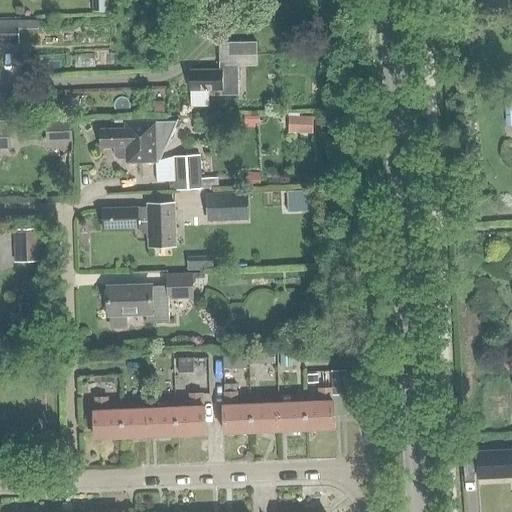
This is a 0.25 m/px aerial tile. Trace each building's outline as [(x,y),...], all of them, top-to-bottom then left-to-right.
[(91,0),(92,13),(104,12),(103,0),(91,0)] [(18,27),(17,27),(0,26),(0,42),(17,44),(17,43),(18,27)] [(228,42),(228,55),(256,55),(256,42),(228,42)] [(237,94),(238,65),(225,65),(225,61),(219,61),(219,69),(190,69),(190,89),(209,89),(209,94),(237,94)] [(153,112),(164,112),(163,101),(152,101),(153,112)] [(313,117),(288,116),(287,132),(312,133),(313,117)] [(176,121),(138,122),(138,127),(99,128),(100,147),(113,147),(113,155),(116,159),(125,158),(125,162),(156,161),(156,145),(166,145),(165,146),(167,146),(178,120),(177,119),(176,121)] [(71,120),(47,121),(47,142),(71,142),(71,120)] [(0,147),(10,147),(9,124),(0,124),(0,147)] [(177,189),(201,188),(199,155),(175,156),(177,189)] [(217,178),(200,179),(201,188),(218,187),(217,178)] [(232,193),(232,191),(202,193),(203,222),(234,221),(234,217),(249,216),(248,192),(232,193)] [(311,191),(287,192),(288,213),(312,212),(311,191)] [(149,247),(175,247),(174,204),(147,205),(147,207),(102,209),(103,229),(137,228),(137,230),(141,231),(144,233),(146,237),(146,239),(148,239),(149,247)] [(38,263),(37,231),(14,231),(14,263),(38,263)] [(187,270),(212,270),(212,256),(187,256),(187,270)] [(169,322),(168,299),(192,299),(192,274),(166,275),(166,287),(150,287),(150,286),(107,287),(108,315),(110,315),(110,325),(113,328),(123,328),(126,325),(126,314),(146,314),(146,322),(169,322)] [(275,364),(274,350),(250,351),(250,364),(275,364)] [(292,367),(291,352),(280,353),(280,367),(292,367)] [(192,358),(178,358),(179,373),(193,373),(192,358)] [(330,370),(331,394),(345,393),(344,369),(330,370)] [(318,383),(317,374),(307,374),(307,384),(318,383)] [(237,384),(224,384),(224,393),(237,392),(237,384)] [(318,400),(306,401),(307,430),(334,429),(332,400),(330,400),(330,387),(318,388),(318,400)] [(253,432),(252,403),(237,404),(237,392),(224,393),(225,404),(223,405),(224,434),(253,432)] [(189,406),(177,407),(177,436),(204,434),(203,405),(201,405),(201,394),(189,394),(189,406)] [(95,439),(124,438),(123,408),(107,409),(107,398),(96,398),(96,410),(94,410),(95,439)] [(306,401),(279,402),(280,431),(307,430),(306,401)] [(280,431),(279,402),(252,403),(253,432),(280,431)] [(150,407),(123,408),(124,438),(151,437),(150,407)] [(177,407),(150,407),(151,437),(177,436),(177,407)] [(511,451),(476,453),(477,478),(511,475),(511,451)]
